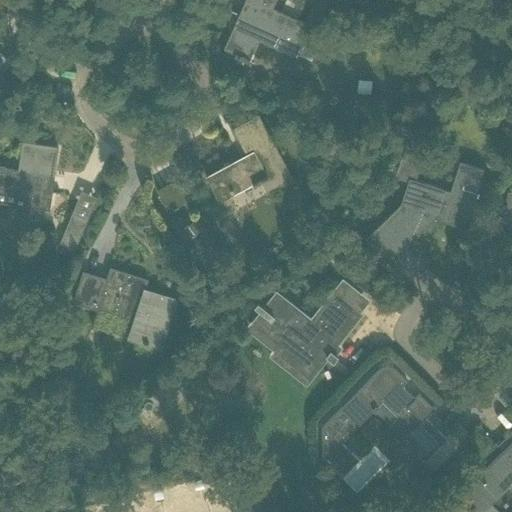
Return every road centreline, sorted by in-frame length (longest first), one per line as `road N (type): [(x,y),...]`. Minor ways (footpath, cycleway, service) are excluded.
road 1 (residential): [(138,18),(87,71),(80,102),(110,139),(142,155),(180,130),(207,97),(206,76)]
road 2 (residential): [(511,386),(493,403),(472,406),(403,341),(409,314),(427,296),(446,291),(463,303)]
